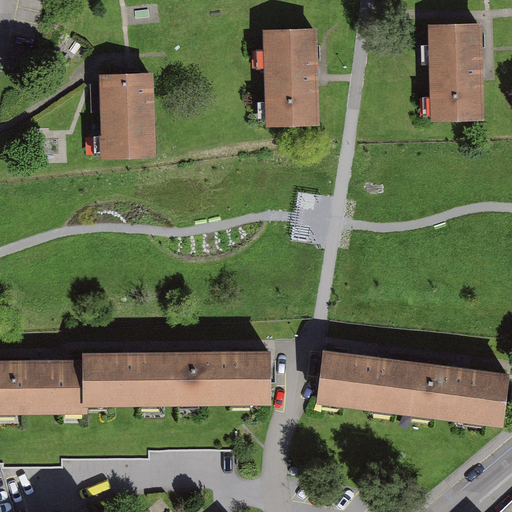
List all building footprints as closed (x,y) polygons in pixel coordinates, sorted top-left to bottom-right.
[(481,21),(428,23),(432,119),(485,117),(481,21)] [(315,26),(262,29),(266,128),(320,125),(315,26)] [(153,70),(98,73),(103,156),(157,153),(153,70)] [(510,367),(324,345),(318,395),(504,422),(510,367)] [(83,357),(0,357),(0,411),(87,411),(87,403),(274,401),(273,348),(83,350),(83,357)]
